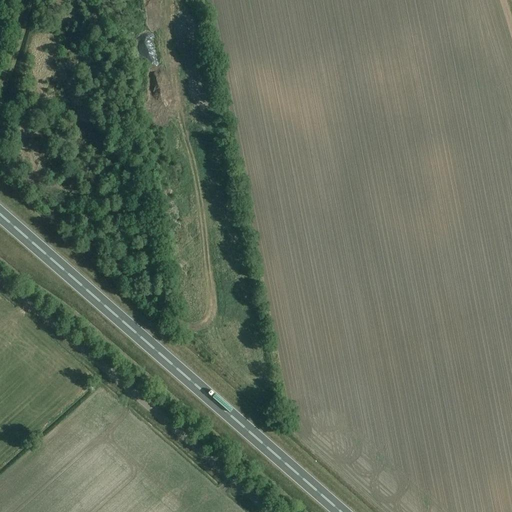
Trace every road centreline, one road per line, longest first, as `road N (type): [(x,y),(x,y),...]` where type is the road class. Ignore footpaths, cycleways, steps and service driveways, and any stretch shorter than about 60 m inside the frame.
road 1 (trunk): [(340,511),(0,214)]
road 2 (unclassified): [(269,511),(0,278)]
